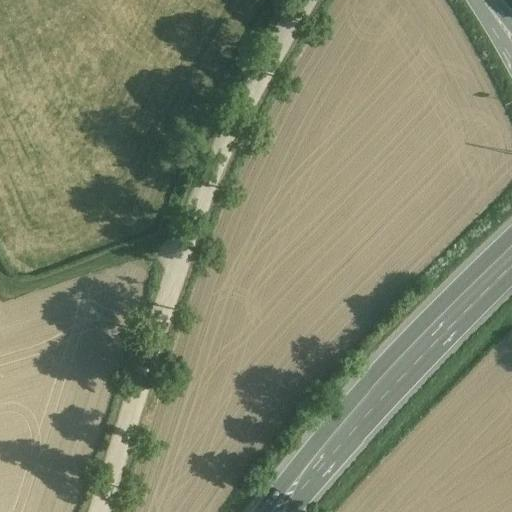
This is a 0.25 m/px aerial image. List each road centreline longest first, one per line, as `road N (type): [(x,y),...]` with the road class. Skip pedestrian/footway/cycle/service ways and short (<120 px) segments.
road 1 (residential): [(100,511),(223,140),(306,0)]
road 2 (primary): [(273,511),(457,303),(511,254)]
